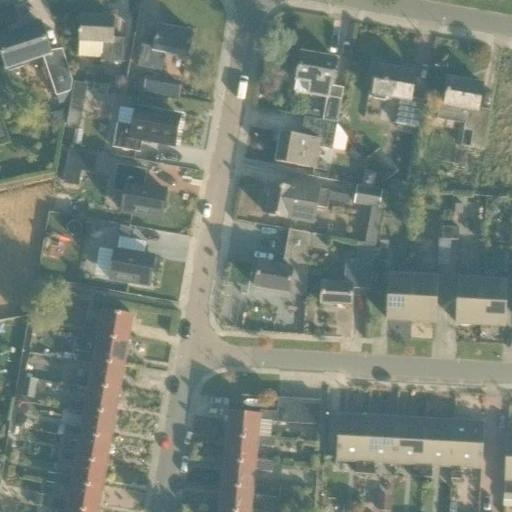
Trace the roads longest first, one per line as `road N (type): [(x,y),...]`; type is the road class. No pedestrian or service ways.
road 1 (residential): [(188,354),(255,0)]
road 2 (residential): [(511,376),(188,354)]
road 3 (residential): [(293,0),(511,36)]
road 4 (residential): [(159,511),(188,354)]
